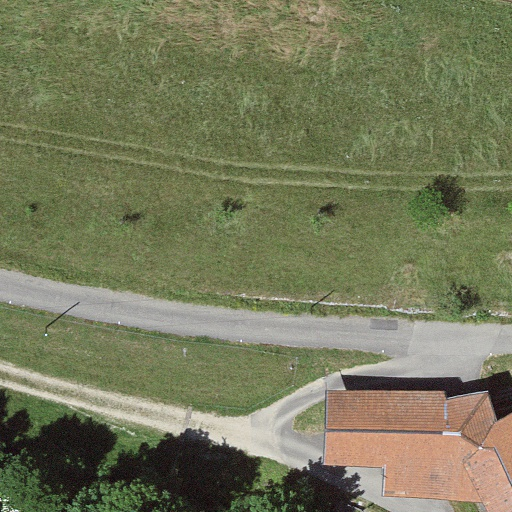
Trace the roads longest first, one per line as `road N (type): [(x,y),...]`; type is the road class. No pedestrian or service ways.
road 1 (track): [(0,292),(240,333),(511,346)]
road 2 (track): [(229,432),(0,371)]
